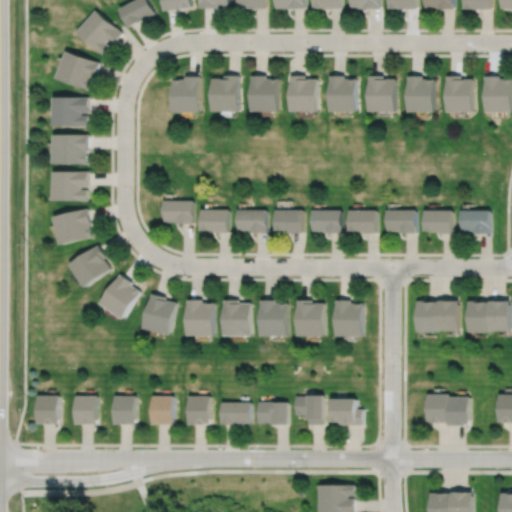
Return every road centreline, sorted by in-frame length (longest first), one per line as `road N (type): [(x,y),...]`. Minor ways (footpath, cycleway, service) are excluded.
road 1 (residential): [(141,243),(191,265),(511,266)]
road 2 (residential): [(511,41),(182,41),(150,55)]
road 3 (residential): [(511,457),(178,457)]
road 4 (residential): [(150,55),(130,80),(123,110),(125,208),(141,243)]
road 5 (residential): [(392,266),(391,457)]
road 6 (residential): [(0,478),(99,478),(178,457)]
road 7 (residential): [(178,457),(0,457)]
